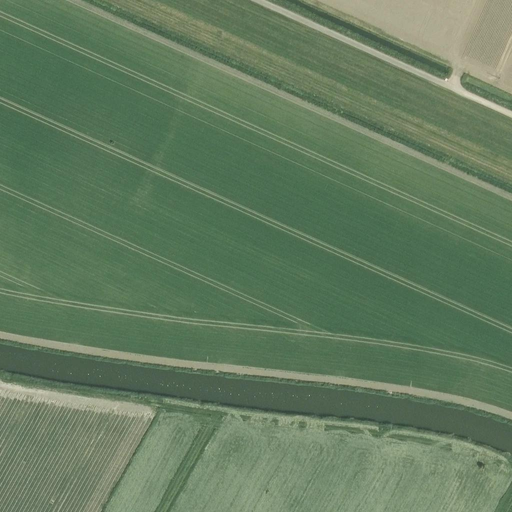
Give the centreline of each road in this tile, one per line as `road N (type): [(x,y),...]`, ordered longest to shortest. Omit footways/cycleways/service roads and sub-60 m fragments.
road 1 (track): [(511,176),(120,0)]
road 2 (track): [(511,115),(256,0)]
